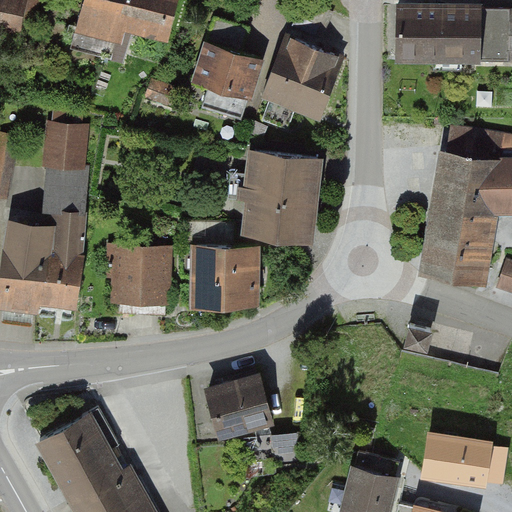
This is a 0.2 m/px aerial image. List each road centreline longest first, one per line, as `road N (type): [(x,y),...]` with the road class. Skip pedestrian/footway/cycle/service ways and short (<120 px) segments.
road 1 (residential): [(364,261),(335,290),(236,343),(0,372)]
road 2 (residential): [(369,0),(364,261)]
road 3 (residential): [(364,261),(511,323)]
